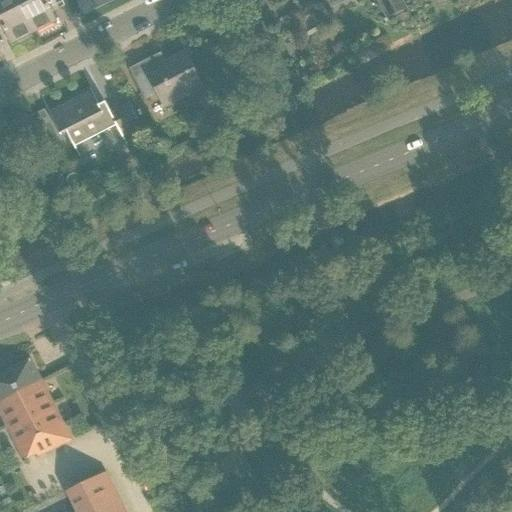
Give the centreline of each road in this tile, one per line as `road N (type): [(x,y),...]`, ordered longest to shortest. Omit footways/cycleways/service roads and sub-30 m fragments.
road 1 (secondary): [(0,322),(511,110)]
road 2 (unclassified): [(0,95),(190,0)]
